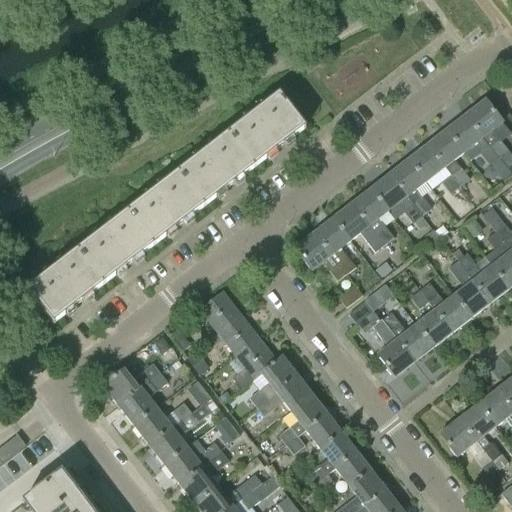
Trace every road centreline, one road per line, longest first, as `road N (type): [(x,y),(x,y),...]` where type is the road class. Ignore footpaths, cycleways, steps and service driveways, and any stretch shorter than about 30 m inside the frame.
road 1 (secondary): [(1,161),(312,0)]
road 2 (residential): [(449,511),(240,242)]
road 3 (residential): [(240,242),(510,43)]
road 4 (residential): [(49,392),(240,242)]
road 5 (residential): [(141,511),(49,392)]
